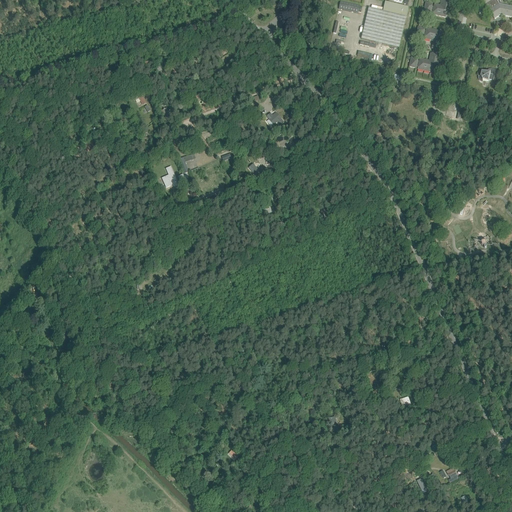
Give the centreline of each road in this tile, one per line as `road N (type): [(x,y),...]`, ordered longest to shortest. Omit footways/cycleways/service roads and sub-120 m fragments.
road 1 (tertiary): [(497,443),(370,159),(261,30)]
road 2 (track): [(109,332),(379,209)]
road 3 (track): [(358,511),(290,429),(211,383),(147,360)]
road 4 (track): [(0,90),(231,20)]
road 5 (track): [(137,354),(101,322),(0,175)]
road 6 (unknown): [(490,429),(416,429),(423,471)]
